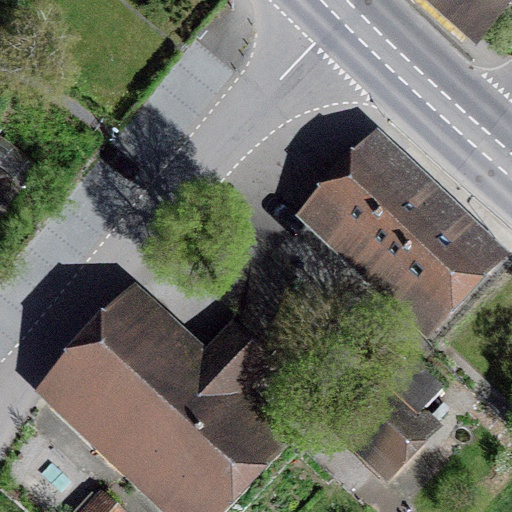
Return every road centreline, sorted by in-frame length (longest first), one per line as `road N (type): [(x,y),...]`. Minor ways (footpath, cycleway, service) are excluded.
road 1 (residential): [(344,10),(19,377),(0,410)]
road 2 (primary): [(490,148),(344,10)]
